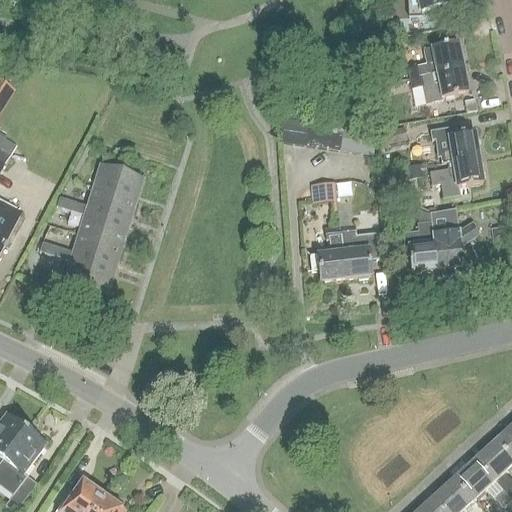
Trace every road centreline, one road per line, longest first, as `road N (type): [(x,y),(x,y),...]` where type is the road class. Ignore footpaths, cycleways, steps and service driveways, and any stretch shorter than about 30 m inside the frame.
road 1 (tertiary): [(217,480),(310,380),(511,333)]
road 2 (tertiary): [(217,480),(104,404),(0,348)]
